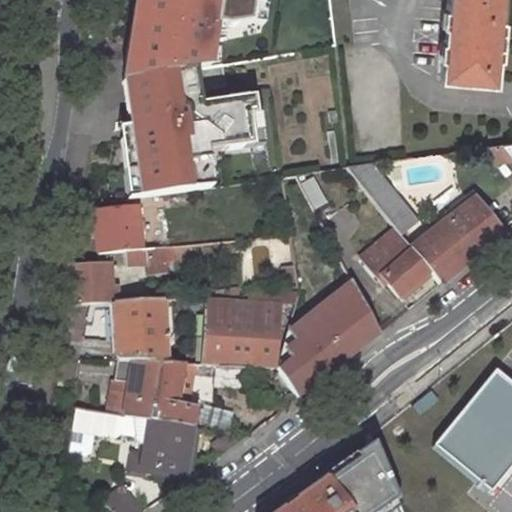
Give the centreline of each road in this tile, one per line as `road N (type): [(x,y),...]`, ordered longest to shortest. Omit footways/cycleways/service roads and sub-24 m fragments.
road 1 (tertiary): [(0,382),(58,0)]
road 2 (tertiary): [(511,279),(220,511)]
